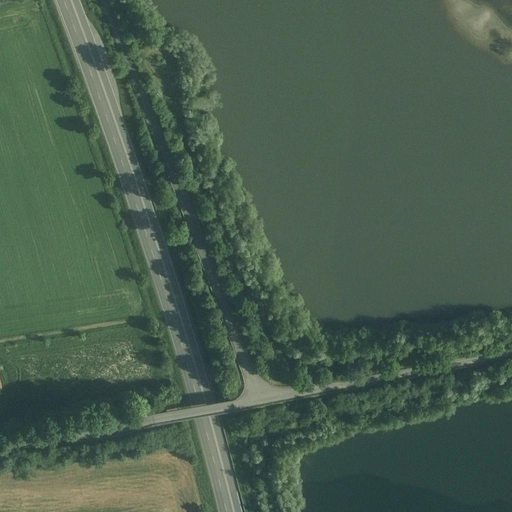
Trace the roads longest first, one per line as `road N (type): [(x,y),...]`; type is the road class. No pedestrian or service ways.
road 1 (trunk): [(67,0),(185,341),(230,511)]
road 2 (unclassified): [(511,351),(151,417)]
road 3 (track): [(269,511),(263,450),(283,430),(511,376)]
road 4 (unclassified): [(0,444),(151,417)]
road 5 (track): [(0,342),(147,321)]
